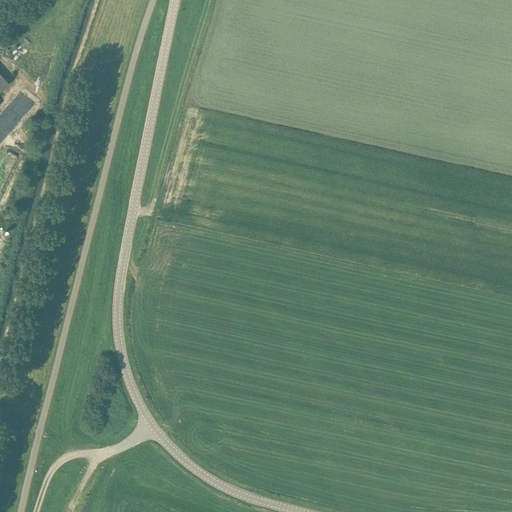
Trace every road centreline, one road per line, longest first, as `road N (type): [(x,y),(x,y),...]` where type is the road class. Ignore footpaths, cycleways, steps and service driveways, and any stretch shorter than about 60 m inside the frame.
road 1 (tertiary): [(298,511),(196,472),(151,426),(125,375),(117,300),(174,0)]
road 2 (unclassified): [(21,511),(153,0)]
